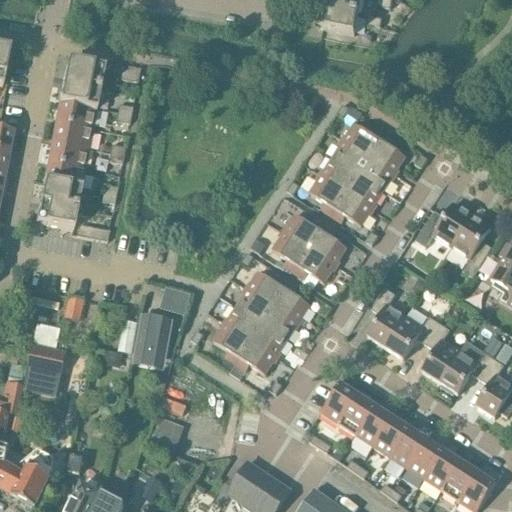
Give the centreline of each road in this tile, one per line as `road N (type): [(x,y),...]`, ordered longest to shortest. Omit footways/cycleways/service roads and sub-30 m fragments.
road 1 (residential): [(511,209),(440,158),(327,341)]
road 2 (residential): [(511,461),(327,341)]
road 3 (residential): [(327,341),(266,446),(309,478),(289,511)]
road 4 (residential): [(8,253),(46,45)]
road 5 (residential): [(176,282),(8,253)]
road 6 (unknown): [(281,421),(292,455),(375,511)]
